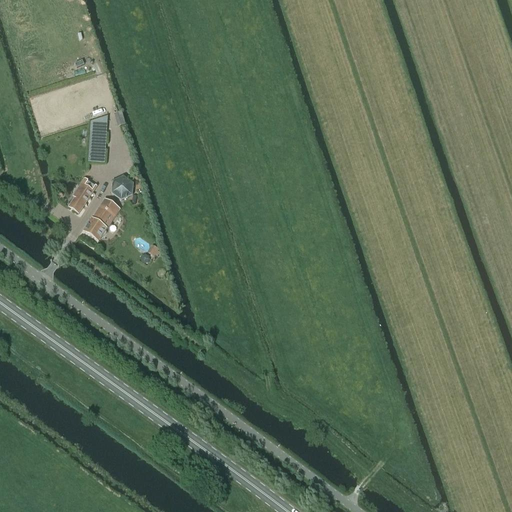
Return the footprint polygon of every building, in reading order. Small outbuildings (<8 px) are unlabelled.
[(91,124),(91,131),(90,132),(106,133),(106,125),(91,124)] [(87,163),(88,163),(104,164),(105,152),(105,144),(106,135),(106,134),(90,133),(89,133),(87,163)] [(132,198),(133,185),(123,178),(112,183),(111,196),(121,203),(132,198)] [(83,187),(68,209),(78,215),(93,194),(83,187)] [(86,228),(83,233),(98,243),(102,238),(104,238),(106,235),(105,232),(120,211),(104,201),(90,222),(88,223),(86,226),(86,228)]
